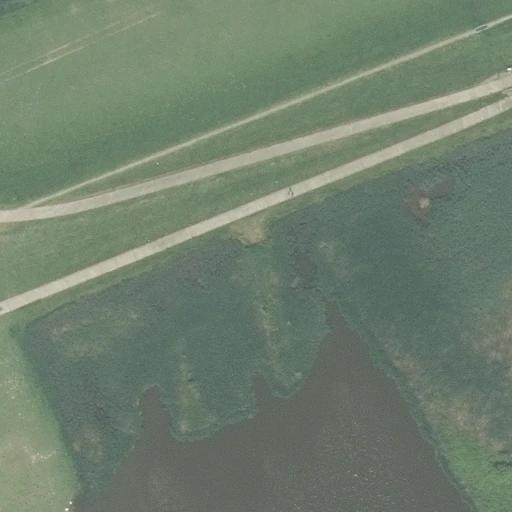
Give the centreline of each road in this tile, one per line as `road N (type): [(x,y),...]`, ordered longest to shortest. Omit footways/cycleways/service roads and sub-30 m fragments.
road 1 (track): [(0,289),(511,85)]
road 2 (track): [(511,64),(215,152),(0,200)]
